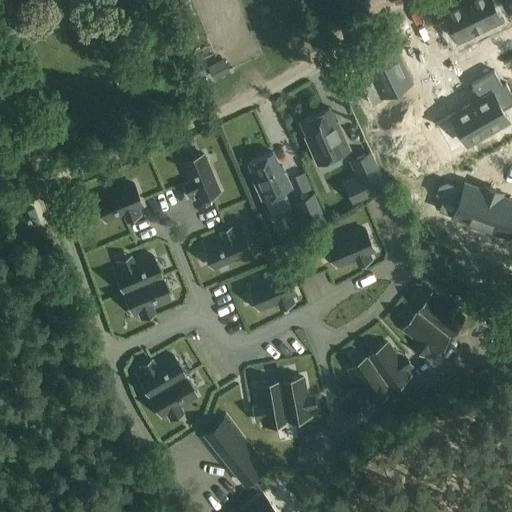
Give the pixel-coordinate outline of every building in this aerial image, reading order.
[(491,0),(449,0),(440,4),(456,37),(499,16),(491,0)] [(133,25),(145,19),(139,7),(127,13),(133,25)] [(422,61),(401,18),(371,32),(384,60),(373,65),(382,84),(395,78),(393,75),(422,61)] [(430,43),(439,40),(434,23),(426,25),(430,43)] [(511,93),(506,82),(502,84),(494,70),(471,82),(479,97),(434,123),(434,124),(438,121),(453,148),(465,141),(466,143),(508,119),(502,109),(511,103),(511,93)] [(392,83),(367,95),(376,115),(401,103),(392,83)] [(337,121),(336,122),(329,107),(300,120),(306,135),(305,136),(317,163),(350,148),(337,121)] [(382,167),(393,160),(385,147),(374,154),(382,167)] [(395,177),(424,162),(417,148),(387,163),(395,177)] [(262,200),(291,187),(282,165),(279,166),(273,151),(248,162),(256,179),(253,180),(262,200)] [(383,185),(368,152),(352,159),(367,192),(383,185)] [(183,184),(185,189),(188,197),(195,194),(197,200),(219,191),(204,154),(182,163),(189,181),(183,184)] [(503,234),(511,211),(511,201),(499,196),(500,192),(484,186),(482,190),(465,183),(464,187),(440,178),(435,193),(458,202),(453,215),(470,221),(468,228),(484,234),(487,228),(503,234)] [(127,220),(133,218),(140,214),(138,208),(143,206),(134,183),(97,199),(107,221),(125,213),(127,220)] [(295,200),(307,228),(325,220),(313,192),(295,200)] [(388,206),(366,218),(386,252),(408,239),(388,206)] [(32,223),(39,221),(34,207),(27,210),(32,223)] [(221,230),(223,237),(205,244),(214,266),(251,251),(242,229),(236,231),(233,225),(221,230)] [(365,229),(328,244),(330,248),(335,260),(338,266),(356,258),(361,256),(364,263),(371,260),(369,253),(375,251),(365,229)] [(130,255),(125,258),(118,261),(120,267),(115,270),(124,292),(161,276),(151,254),(133,262),(130,255)] [(287,272),(251,287),(252,291),(257,303),(260,309),(278,301),(283,299),(286,306),(294,303),(291,296),(297,294),(287,272)] [(170,298),(161,276),(124,292),(133,314),(139,312),(142,318),(149,315),(154,313),(152,306),(170,298)] [(433,292),(418,310),(449,335),(464,317),(459,313),(464,307),(457,302),(453,307),(433,292)] [(418,310),(403,329),(423,345),(418,350),(425,356),(429,350),(434,354),(449,335),(418,310)] [(201,346),(210,365),(246,348),(236,328),(201,346)] [(388,342),(368,356),(390,388),(410,375),(407,370),(412,366),(408,359),(402,363),(388,342)] [(152,359),(147,361),(140,366),(143,372),(138,375),(150,395),(184,375),(172,355),(155,364),(152,359)] [(368,356),(348,369),(362,390),(356,394),(361,401),(367,397),(370,402),(390,388),(368,356)] [(196,396),(184,375),(150,395),(162,416),(167,413),(171,419),(178,415),(183,412),(179,406),(196,396)] [(303,377),(280,381),(287,420),(310,416),(309,410),(316,409),(315,400),(308,402),(307,396),(303,377)] [(260,410),(253,412),(255,420),(262,419),(263,425),(287,420),(280,381),(256,385),(259,405),(260,410)] [(244,472),(263,455),(252,443),(234,460),(244,472)] [(218,444),(195,457),(218,496),(241,483),(218,444)] [(280,511),(263,493),(242,511),(280,511)]
